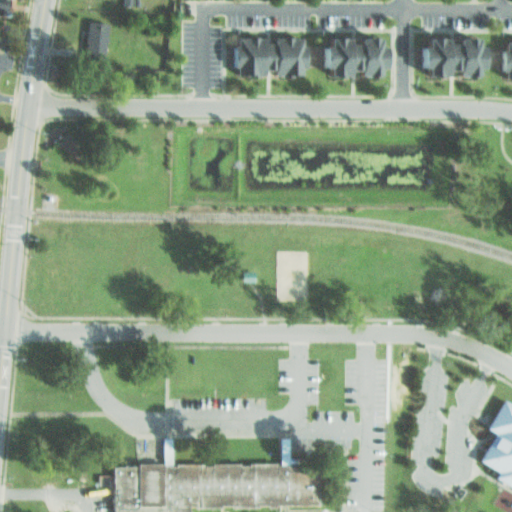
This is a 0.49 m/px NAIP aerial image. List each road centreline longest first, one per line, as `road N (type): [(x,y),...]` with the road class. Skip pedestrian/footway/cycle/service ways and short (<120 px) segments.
road 1 (residential): [(1,332),(406,335),(464,347),(511,371)]
road 2 (residential): [(27,105),(511,113)]
road 3 (secondary): [(0,345),(41,0)]
